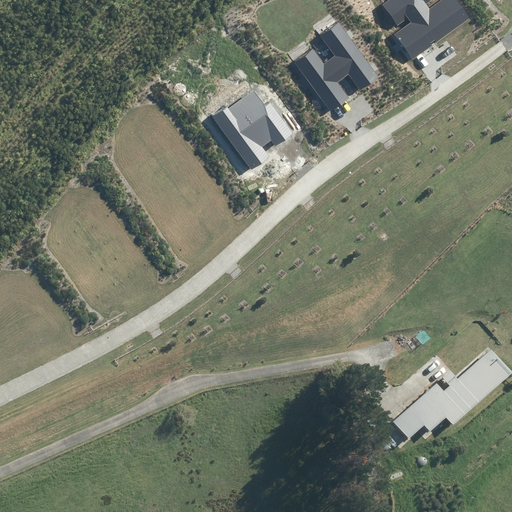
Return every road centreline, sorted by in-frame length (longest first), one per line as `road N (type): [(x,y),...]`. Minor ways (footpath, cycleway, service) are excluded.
road 1 (residential): [(0,394),(117,335),(225,260),(354,144),(511,35)]
road 2 (track): [(0,471),(213,378),(362,351),(377,392),(394,394),(439,365)]
